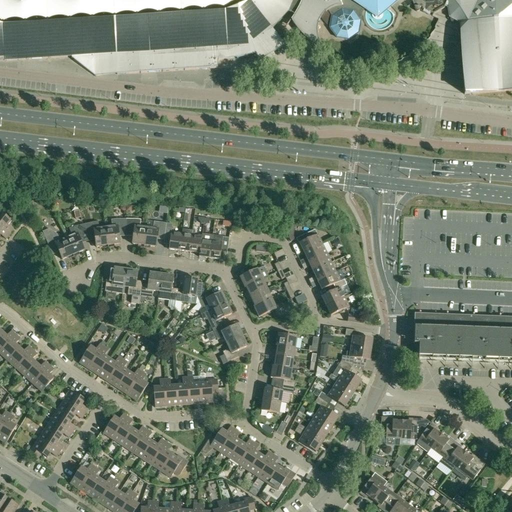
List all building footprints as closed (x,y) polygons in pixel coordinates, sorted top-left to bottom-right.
[(511,0),(301,0),(298,7),(295,13),(291,20),(287,12),(292,0),(0,0),(0,60),(5,61),(72,57),(72,58),(95,76),(114,73),(115,75),(174,71),(217,68),(218,60),(234,56),(236,58),(247,56),(249,53),(251,53),(254,52),(256,51),(258,50),(260,49),(262,48),(265,46),(267,49),(271,47),(270,44),(274,41),(276,39),(279,37),(284,33),(283,29),(286,26),(291,20),(292,22),(295,27),(300,33),(306,39),(311,43),(315,46),(319,40),(318,38),(317,36),(317,33),(317,30),(317,27),(318,25),(319,22),(320,20),(321,18),(323,14),(325,12),(327,11),(331,16),(329,28),(336,38),(349,40),(359,33),(363,8),(377,17),(398,0),(410,0),(414,8),(414,10),(415,11),(416,12),(417,12),(418,12),(419,11),(420,9),(420,8),(422,8),(422,10),(434,14),(435,14),(444,8),(445,7),(447,8),(448,18),(453,20),(459,24),(460,31),(460,39),(461,60),(463,84),(464,95),(511,91),(511,0)] [(80,210),(79,210),(74,212),(74,214),(73,214),(75,219),(83,216),(82,212),(80,212),(80,210)] [(11,221),(0,212),(0,228),(9,236),(13,230),(8,226),(11,221)] [(111,220),(112,227),(105,228),(107,246),(120,244),(119,237),(126,237),(126,219),(117,219),(111,220)] [(132,244),(144,246),(146,228),(140,227),(141,220),(135,219),(126,219),(126,237),(133,237),(132,244)] [(88,242),(95,240),(96,248),(107,246),(105,228),(99,229),(98,222),(92,223),(84,224),(88,242)] [(154,222),(153,229),(146,228),(144,246),(156,247),(157,240),(164,241),(165,232),(166,226),(166,223),(154,222)] [(81,244),(88,242),(84,224),(74,227),(69,229),(72,236),(66,238),(73,255),(84,251),(81,244)] [(0,228),(0,235),(6,240),(9,236),(0,228)] [(52,255),(53,255),(59,253),(62,260),(73,255),(66,238),(60,241),(57,235),(49,229),(43,232),(52,255)] [(299,244),(300,244),(304,253),(322,245),(317,235),(318,235),(315,230),(296,239),(299,244)] [(192,231),(192,235),(191,235),(189,252),(199,254),(201,240),(202,240),(202,237),(195,236),(195,231),(192,231)] [(169,249),(179,251),(181,234),(171,232),(169,249)] [(179,251),(189,252),(191,235),(181,234),(179,251)] [(202,237),(202,240),(201,240),(199,254),(199,257),(209,259),(212,236),(203,234),(202,237)] [(229,238),(223,237),(212,236),(209,259),(220,260),(221,252),(227,253),(229,238)] [(307,258),(300,262),(302,266),(326,254),(322,245),(304,253),(307,258)] [(276,259),(277,259),(285,255),(283,250),(274,254),(276,259)] [(303,270),(311,266),(313,272),(331,263),(326,254),(302,266),(303,270)] [(316,277),(308,280),(310,284),(335,272),(331,263),(313,272),(316,277)] [(245,288),(246,288),(246,287),(268,277),(264,267),(240,278),(245,288)] [(105,292),(116,293),(123,294),(126,270),(114,269),(112,281),(106,280),(105,292)] [(123,294),(132,296),(131,303),(139,305),(140,297),(142,285),(142,282),(136,281),(138,272),(126,270),(123,294)] [(322,290),(333,285),(340,282),(335,272),(310,284),(312,288),(320,285),(322,290)] [(152,298),(153,291),(159,292),(158,299),(161,275),(149,273),(148,286),(142,285),(140,297),(152,298)] [(178,290),(172,289),(173,277),(161,275),(158,299),(176,302),(178,290)] [(246,295),(247,299),(267,289),(262,280),(268,277),(246,287),(246,288),(248,293),(248,294),(246,295)] [(185,278),(184,291),(178,290),(176,302),(187,303),(197,305),(199,303),(197,297),(208,292),(203,283),(197,283),(197,280),(185,278)] [(344,280),(340,282),(333,285),(336,290),(322,297),(326,306),(344,298),(340,289),(347,285),(344,280)] [(253,302),(255,306),(255,307),(271,299),(267,289),(247,299),(249,302),(251,301),(253,302)] [(221,293),(210,298),(208,292),(197,297),(199,303),(202,308),(199,311),(201,315),(226,303),(221,293)] [(348,307),(345,300),(349,298),(351,303),(357,301),(355,295),(349,297),(349,296),(344,298),(326,306),(331,316),(348,307)] [(276,309),(271,299),(255,307),(255,306),(254,307),(259,317),(276,309)] [(223,325),(221,319),(232,314),(226,303),(201,315),(203,320),(207,320),(212,330),(223,325)] [(348,322),(364,324),(361,318),(348,316),(348,322)] [(414,333),(414,344),(418,344),(418,359),(419,359),(511,362),(511,322),(473,321),(436,319),(415,318),(414,327),(415,327),(414,333)] [(224,337),(226,343),(242,336),(237,325),(226,330),(223,325),(212,330),(213,332),(206,335),(210,342),(216,339),(217,340),(224,337)] [(357,337),(358,331),(346,329),(345,336),(353,337),(351,347),(370,350),(372,340),(357,337)] [(0,335),(0,352),(16,335),(12,331),(7,336),(3,333),(0,335)] [(0,352),(0,354),(7,361),(20,348),(16,344),(20,339),(16,335),(0,352)] [(276,346),(277,346),(295,349),(297,338),(278,335),(276,346)] [(238,357),(236,352),(247,347),(242,336),(226,343),(229,349),(218,354),(223,365),(238,357)] [(79,363),(89,370),(104,347),(100,344),(96,350),(90,346),(79,363)] [(7,361),(16,369),(33,350),(28,346),(24,352),(20,348),(7,361)] [(272,352),(272,356),(293,359),(295,349),(277,346),(276,352),(275,353),(272,352)] [(89,370),(98,376),(110,359),(105,356),(109,350),(104,347),(89,370)] [(351,347),(350,357),(342,356),(341,361),(341,362),(363,370),(364,367),(366,368),(367,360),(369,360),(370,350),(351,347)] [(16,369),(24,377),(36,363),(32,360),(37,354),(33,350),(16,369)] [(274,362),(274,367),(292,370),(293,359),(272,356),(271,360),(273,360),(274,362)] [(98,376),(108,383),(123,360),(119,357),(115,362),(110,359),(98,376)] [(108,383),(117,389),(129,372),(124,369),(128,363),(123,360),(108,383)] [(24,377),(33,384),(50,366),(45,362),(41,367),(36,363),(24,377)] [(361,381),(359,380),(363,374),(362,373),(363,370),(341,362),(332,375),(331,374),(331,375),(355,390),(361,381)] [(41,392),(54,379),(49,375),(54,370),(50,366),(33,384),(41,392)] [(271,378),(279,379),(279,381),(283,381),(282,386),(294,388),(295,381),(290,380),(292,370),(274,367),(272,367),(271,378)] [(117,389),(127,395),(142,372),(138,369),(134,375),(129,372),(117,389)] [(137,402),(148,385),(143,381),(147,375),(142,372),(127,395),(137,402)] [(165,376),(165,379),(165,380),(167,407),(178,406),(176,386),(170,386),(170,379),(169,375),(165,376)] [(350,399),(355,390),(331,375),(329,378),(337,383),(333,388),(350,399)] [(183,385),(176,386),(178,406),(190,405),(187,377),(182,378),(183,385)] [(190,405),(201,404),(199,384),(193,384),(193,377),(187,377),(190,405)] [(212,393),(218,393),(217,379),(204,380),(205,383),(199,384),(201,404),(213,403),(212,393)] [(155,408),(167,407),(165,380),(159,380),(160,387),(153,388),(155,408)] [(265,389),(264,395),(262,396),(260,396),(259,399),(281,403),(282,393),(293,394),(294,388),(282,386),(281,392),(265,389)] [(333,388),(328,397),(316,389),(312,394),(313,395),(314,395),(318,397),(318,398),(334,409),(338,403),(344,407),(350,399),(333,388)] [(70,391),(63,401),(84,415),(88,410),(82,406),(85,401),(70,391)] [(321,407),(316,416),(332,426),(338,418),(331,413),(334,409),(318,398),(314,403),(321,407)] [(260,403),(262,405),(261,411),(279,414),(281,403),(259,399),(259,403),(260,403)] [(63,401),(56,412),(71,422),(75,415),(81,419),(84,415),(63,401)] [(0,429),(10,414),(5,411),(1,417),(0,416),(0,429)] [(306,415),(314,419),(310,425),(327,435),(332,426),(316,416),(308,411),(306,415)] [(56,412),(49,422),(71,436),(75,429),(69,425),(71,422),(56,412)] [(14,417),(10,414),(0,429),(0,440),(5,444),(16,426),(10,423),(14,417)] [(103,434),(113,440),(128,417),(123,414),(119,420),(114,417),(103,434)] [(282,434),(291,418),(285,415),(277,431),(282,434)] [(113,440),(122,447),(134,429),(129,426),(133,421),(128,417),(113,440)] [(385,438),(401,439),(402,421),(393,421),(393,418),(386,418),(386,427),(381,426),(380,437),(385,437),(385,438)] [(425,420),(417,420),(417,419),(411,419),(410,422),(402,421),(401,439),(416,440),(416,434),(420,434),(429,423),(425,420)] [(49,422),(43,432),(58,442),(63,434),(69,438),(71,436),(49,422)] [(418,440),(416,444),(428,453),(431,449),(441,435),(434,430),(436,427),(431,423),(418,440)] [(310,425),(307,430),(299,424),(297,428),(321,444),(327,435),(310,425)] [(122,447),(132,453),(147,430),(142,427),(138,433),(134,429),(122,447)] [(210,447),(220,453),(235,430),(231,427),(227,433),(221,429),(210,447)] [(268,427),(265,432),(270,436),(274,430),(268,427)] [(316,452),(321,444),(297,428),(295,432),(303,437),(299,442),(316,452)] [(132,453),(141,459),(153,442),(148,439),(152,433),(147,430),(132,453)] [(220,453),(230,459),(241,442),(236,439),(240,433),(235,430),(220,453)] [(43,432),(36,443),(57,457),(63,448),(57,444),(58,442),(43,432)] [(441,435),(431,449),(443,458),(455,442),(450,438),(448,440),(441,435)] [(141,459),(151,465),(166,442),(161,439),(157,445),(153,442),(141,459)] [(230,459),(239,466),(254,442),(249,439),(245,445),(241,442),(230,459)] [(171,445),(166,442),(151,465),(160,472),(172,455),(167,452),(171,445)] [(239,466),(249,472),(260,455),(255,452),(259,445),(254,442),(239,466)] [(443,458),(439,463),(451,472),(455,467),(465,453),(458,448),(460,445),(455,442),(443,458)] [(29,454),(38,460),(41,454),(47,458),(50,453),(57,457),(36,443),(29,454)] [(249,472),(258,478),(273,455),(269,452),(265,458),(260,455),(249,472)] [(455,467),(451,472),(464,481),(467,477),(472,480),(485,464),(481,462),(479,460),(474,456),(472,458),(465,453),(455,467)] [(188,463),(183,459),(178,455),(176,458),(172,455),(160,472),(170,478),(174,472),(180,476),(188,463)] [(258,478),(268,484),(279,467),(274,464),(278,458),(273,455),(258,478)] [(370,463),(376,465),(378,458),(371,456),(370,463)] [(395,462),(400,465),(401,466),(404,460),(399,456),(395,462)] [(413,472),(417,467),(419,464),(414,460),(408,468),(413,472)] [(400,465),(395,462),(391,467),(396,470),(400,465)] [(70,484),(80,491),(95,467),(91,464),(87,470),(81,467),(70,484)] [(401,466),(400,465),(396,470),(401,474),(405,468),(401,466)] [(80,491),(89,497),(101,480),(95,476),(100,470),(95,467),(80,491)] [(282,484),(287,488),(296,475),(285,468),(284,470),(279,467),(268,484),(278,491),(282,484)] [(431,481),(434,475),(420,468),(417,475),(431,481)] [(413,483),(417,477),(412,474),(408,479),(413,483)] [(89,497),(99,503),(114,480),(110,477),(106,483),(101,480),(89,497)] [(366,496),(373,502),(384,487),(371,477),(359,494),(364,498),(366,496)] [(420,488),(424,483),(420,479),(415,485),(420,488)] [(99,503),(108,509),(120,492),(115,489),(118,483),(114,480),(99,503)] [(424,483),(420,488),(425,492),(429,486),(424,483)] [(378,508),(383,511),(396,496),(384,487),(373,502),(380,507),(378,508)] [(108,509),(112,511),(120,511),(133,493),(129,490),(125,496),(120,492),(108,509)] [(429,496),(436,502),(442,497),(434,490),(429,496)] [(134,511),(139,505),(133,502),(138,495),(133,493),(120,511),(134,511)] [(402,511),(408,505),(396,496),(383,511),(402,511)] [(240,501),(241,503),(235,505),(236,511),(249,511),(256,510),(252,497),(240,501)] [(163,511),(175,511),(176,503),(176,499),(171,498),(170,510),(164,509),(163,511)] [(440,503),(444,506),(448,501),(443,498),(440,503)] [(14,511),(18,506),(8,499),(0,510),(0,511),(14,511)] [(227,500),(222,501),(225,511),(236,511),(235,505),(229,507),(227,500)] [(140,511),(152,511),(153,502),(148,501),(147,508),(141,508),(140,511)] [(212,511),(225,511),(222,501),(217,503),(219,510),(212,511)] [(452,504),(448,501),(444,506),(448,509),(452,504)] [(152,511),(163,511),(164,509),(158,509),(158,502),(153,502),(152,511)] [(175,511),(186,511),(187,511),(181,511),(181,503),(176,503),(175,511)]
